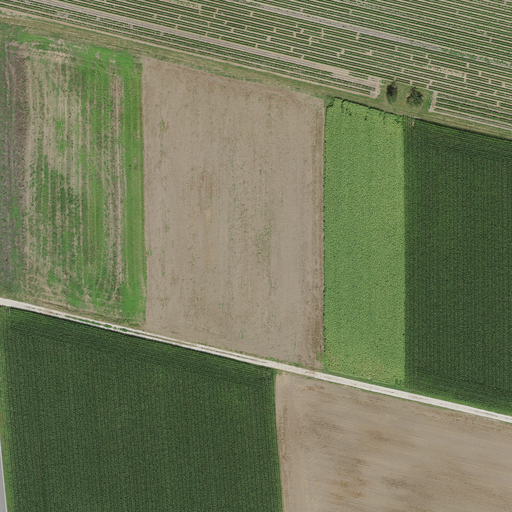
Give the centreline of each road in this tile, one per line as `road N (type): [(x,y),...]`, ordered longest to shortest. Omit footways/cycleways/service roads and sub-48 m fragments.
road 1 (track): [(511,421),(0,300)]
road 2 (track): [(0,25),(511,146)]
